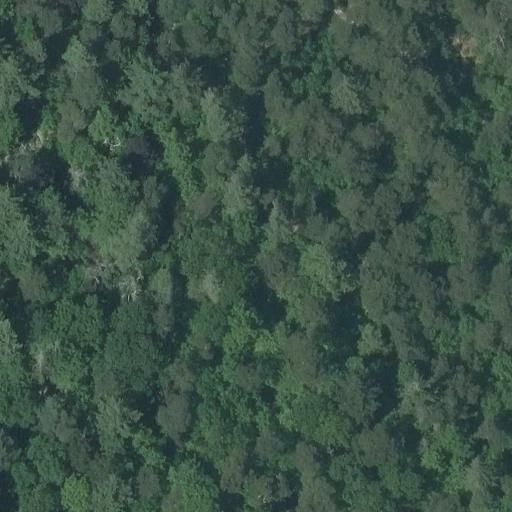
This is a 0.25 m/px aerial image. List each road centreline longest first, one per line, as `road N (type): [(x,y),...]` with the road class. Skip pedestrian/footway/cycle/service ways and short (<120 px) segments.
road 1 (track): [(136,0),(502,511)]
road 2 (track): [(302,0),(0,164)]
road 3 (unknown): [(113,511),(0,351)]
